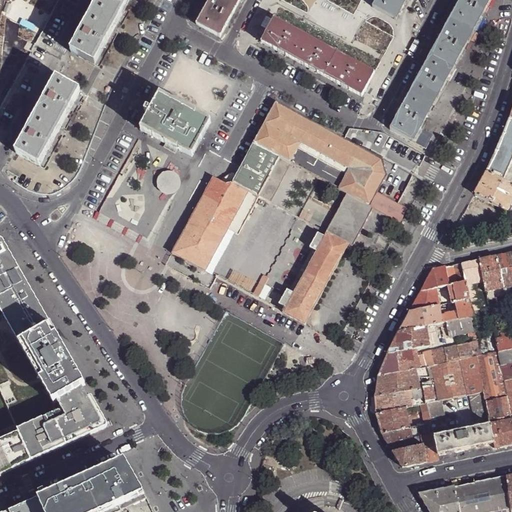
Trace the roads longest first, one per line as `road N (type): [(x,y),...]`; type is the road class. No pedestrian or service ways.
road 1 (residential): [(48,252),(174,443)]
road 2 (residential): [(511,63),(485,136),(424,250)]
road 3 (residential): [(75,199),(169,26)]
road 4 (residential): [(366,134),(221,55)]
road 5 (residential): [(424,250),(354,387)]
road 6 (residential): [(440,0),(366,134)]
road 7 (unclassified): [(393,485),(511,459)]
